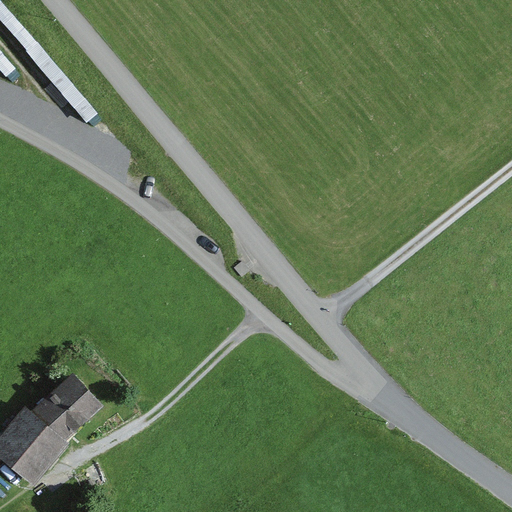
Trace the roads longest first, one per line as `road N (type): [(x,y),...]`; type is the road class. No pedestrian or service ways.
road 1 (unclassified): [(357,376),(52,0)]
road 2 (residential): [(0,122),(357,376)]
road 3 (track): [(63,464),(176,402),(265,311)]
road 4 (unclassified): [(511,486),(357,376)]
